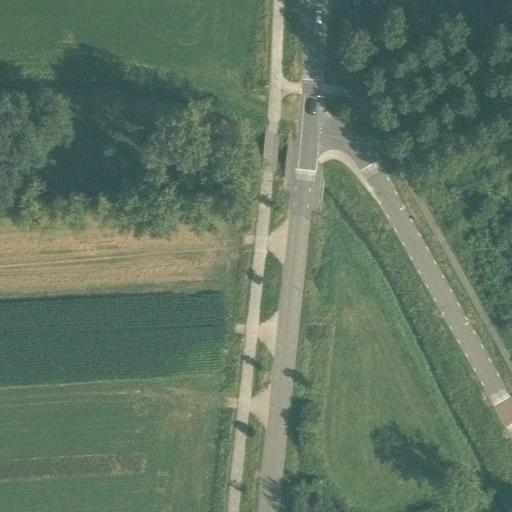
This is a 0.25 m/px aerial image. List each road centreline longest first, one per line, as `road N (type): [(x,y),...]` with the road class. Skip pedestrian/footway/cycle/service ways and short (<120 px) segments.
road 1 (tertiary): [(264,511),(309,130)]
road 2 (tertiary): [(511,409),(359,148),(349,138),(309,130)]
road 3 (tertiary): [(309,130),(314,0)]
